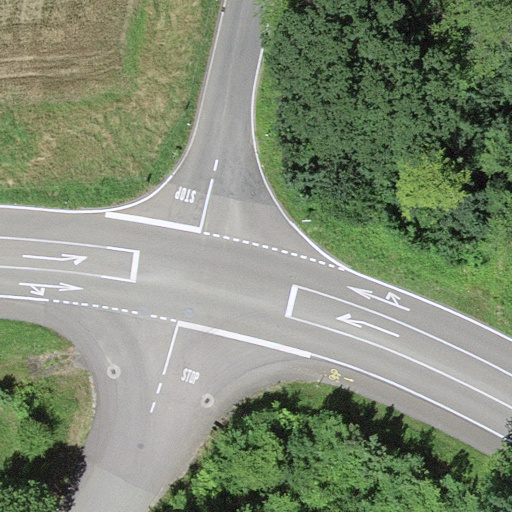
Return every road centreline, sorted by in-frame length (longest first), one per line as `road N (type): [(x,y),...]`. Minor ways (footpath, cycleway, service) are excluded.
road 1 (secondary): [(511,399),(356,326),(189,276)]
road 2 (motorway): [(189,276),(249,0)]
road 3 (secondary): [(189,276),(0,257)]
